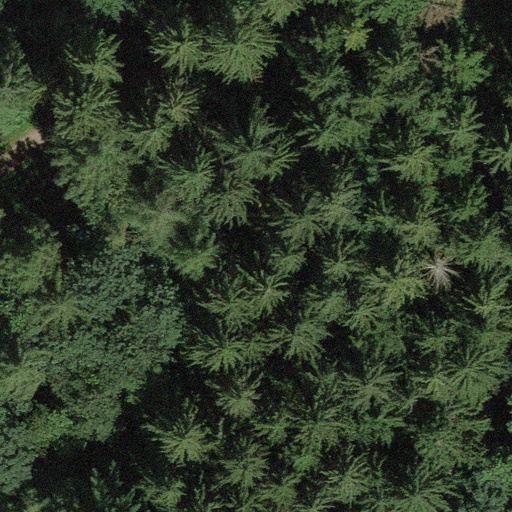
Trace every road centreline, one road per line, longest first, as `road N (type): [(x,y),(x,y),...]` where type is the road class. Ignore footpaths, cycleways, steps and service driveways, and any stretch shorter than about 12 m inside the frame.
road 1 (track): [(0,180),(381,0)]
road 2 (track): [(511,297),(413,511)]
